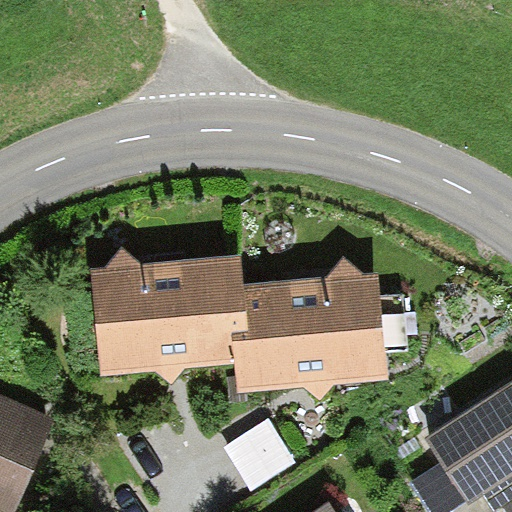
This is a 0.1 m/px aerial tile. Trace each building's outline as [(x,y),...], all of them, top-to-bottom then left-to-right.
[(104,268),(92,269),(101,374),(155,370),(171,384),(186,367),(233,364),(231,332),(246,331),(243,284),(240,257),(139,264),(121,248),(104,268)] [(231,332),(233,364),(235,390),(301,386),(321,401),(335,382),(384,379),(378,280),(342,256),(327,279),(243,284),(246,331),(231,332)] [(511,376),(420,436),(460,498),(511,464),(511,376)] [(0,403),(0,507),(12,511),(17,511),(52,423),(0,403)] [(265,420),(223,447),(252,492),(294,465),(265,420)] [(324,511),(318,502),(303,511),(324,511)]
